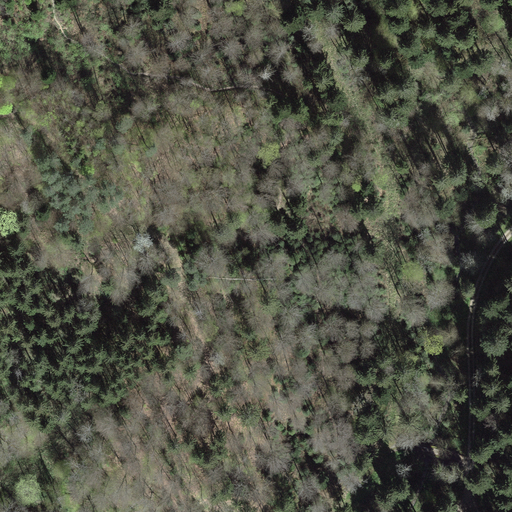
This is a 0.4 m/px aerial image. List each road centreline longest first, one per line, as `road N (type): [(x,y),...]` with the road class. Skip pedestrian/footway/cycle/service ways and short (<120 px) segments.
road 1 (track): [(305,0),(392,191),(391,443)]
road 2 (track): [(152,213),(149,171),(171,112),(110,56),(93,19),(99,0)]
road 3 (track): [(511,229),(487,261),(474,298),(470,457)]
